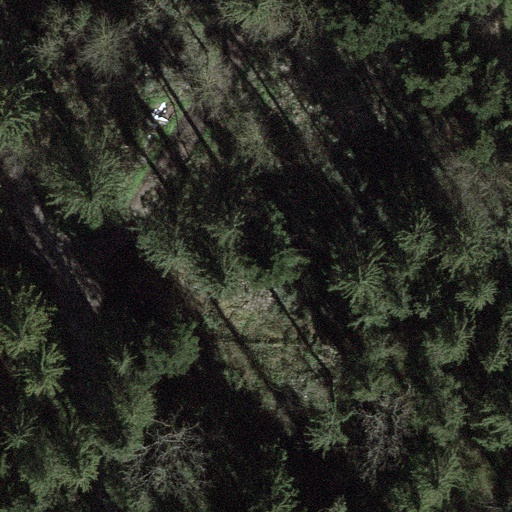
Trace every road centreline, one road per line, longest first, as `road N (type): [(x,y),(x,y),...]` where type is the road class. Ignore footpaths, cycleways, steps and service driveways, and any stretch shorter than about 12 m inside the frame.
road 1 (track): [(116,511),(75,301),(0,134)]
road 2 (track): [(75,301),(258,0)]
